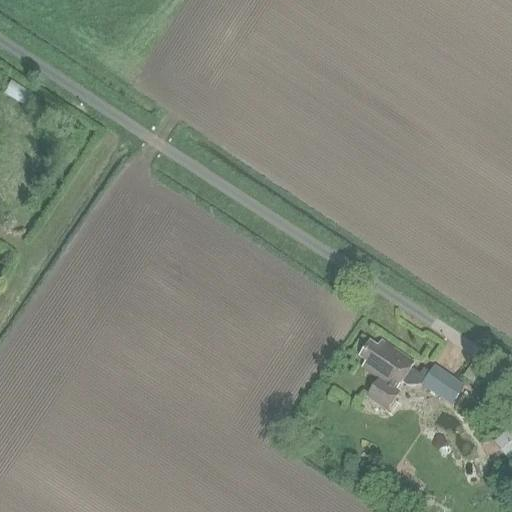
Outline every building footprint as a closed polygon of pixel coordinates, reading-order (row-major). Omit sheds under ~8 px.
[(11,83),(3,97),(28,112),(37,99),(11,83)] [(419,376),(410,369),(414,364),(382,342),(378,348),(371,343),(361,357),(367,361),(362,368),(379,379),(364,399),(384,414),(399,393),(395,390),(401,382),(407,386),(421,385),(450,406),(462,389),(432,369),(429,374),(423,370),(419,376)] [(471,366),(463,378),(479,389),(488,378),(471,366)] [(511,456),(511,433),(509,429),(492,444),(506,461),(511,456)] [(363,465),(356,477),(391,497),(398,485),(363,465)]
